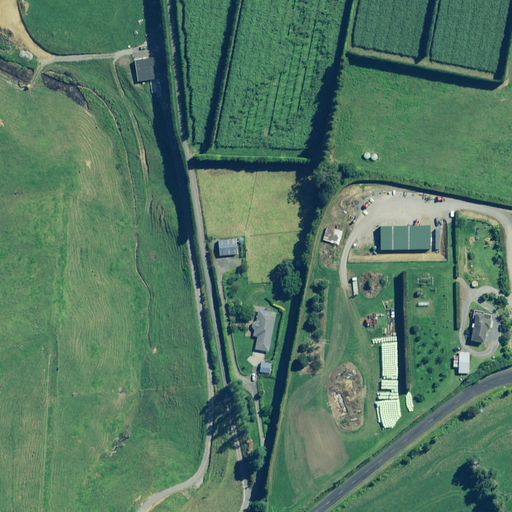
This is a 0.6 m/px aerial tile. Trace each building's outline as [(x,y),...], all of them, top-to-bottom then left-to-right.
[(343,231),(328,227),(324,240),(340,244),(343,231)] [(237,254),(236,239),(220,240),(221,255),(237,254)] [(489,272),(488,242),(469,243),(469,273),(489,272)] [(292,287),(283,284),(278,300),(287,303),(292,287)] [(277,314),(260,310),(257,322),(254,321),(253,328),(256,329),(254,336),(259,337),(256,349),(269,352),(273,336),(275,324),(277,314)] [(486,329),(490,329),(491,321),(488,321),(489,316),(479,315),(480,312),(471,311),(467,341),(484,344),(486,329)] [(471,353),(461,352),(460,356),(455,356),(455,367),(460,367),(460,373),(471,373),(471,353)] [(272,363),(261,362),(260,372),(271,373),(272,363)]
